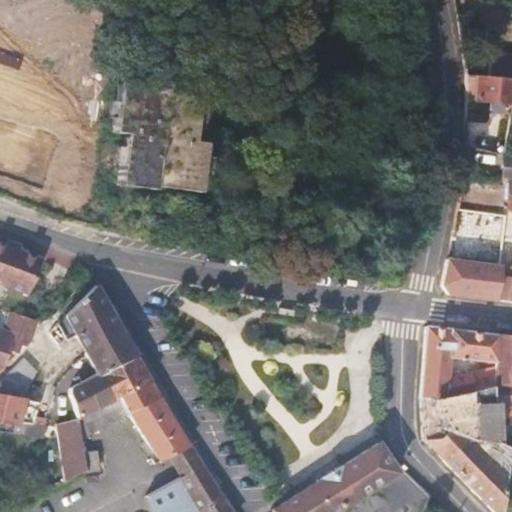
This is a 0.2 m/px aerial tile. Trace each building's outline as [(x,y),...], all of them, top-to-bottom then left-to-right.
[(511,56),(492,54),(491,62),(485,62),(483,74),(511,77),(511,56)] [(511,102),(511,95),(511,77),(483,74),(475,73),(473,97),(511,102)] [(114,185),(173,193),(196,196),(202,144),(189,142),(196,91),(116,81),(110,131),(122,132),(114,185)] [(511,170),(511,147),(500,146),(497,169),(511,170)] [(320,225),(299,223),(300,214),(281,213),(277,255),(295,256),(296,246),(318,248),(320,225)] [(0,287),(24,296),(36,263),(3,251),(4,246),(0,244),(0,287)] [(492,302),(496,269),(451,261),(449,284),(457,295),(492,302)] [(136,356),(116,326),(89,284),(49,325),(56,335),(62,330),(84,364),(96,383),(136,356)] [(0,371),(4,367),(9,345),(22,350),(30,342),(37,324),(12,314),(5,332),(0,329),(0,371)] [(484,358),(487,337),(422,325),(418,397),(479,389),(482,371),(444,374),(444,352),(484,358)] [(511,335),(496,332),(493,354),(490,366),(488,385),(510,384),(511,384),(511,335)] [(154,381),(136,356),(96,383),(112,406),(154,381)] [(46,375),(27,358),(20,365),(22,366),(42,384),(46,375)] [(42,384),(22,366),(6,381),(37,393),(42,384)] [(0,398),(32,403),(37,393),(6,381),(0,386),(0,398)] [(134,413),(164,395),(154,381),(112,406),(109,409),(118,423),(134,413)] [(109,409),(112,406),(96,383),(68,402),(83,425),(85,424),(109,409)] [(511,384),(510,384),(488,385),(487,395),(501,400),(499,406),(509,410),(511,404),(511,403),(511,384)] [(432,451),(455,433),(478,458),(491,472),(490,453),(478,441),(478,399),(479,389),(418,397),(417,434),(432,451)] [(200,449),(164,395),(134,413),(154,444),(150,448),(153,454),(129,469),(138,484),(177,462),(200,449)] [(32,405),(32,403),(0,398),(0,422),(30,427),(31,419),(32,405)] [(39,419),(39,405),(32,405),(31,419),(39,419)] [(85,442),(118,423),(109,409),(85,424),(85,432),(85,442)] [(85,442),(85,432),(66,429),(66,484),(85,474),(85,458),(85,442)] [(478,458),(455,433),(432,451),(458,478),(478,458)] [(329,511),(389,476),(372,447),(269,511),(329,511)] [(211,467),(200,449),(177,462),(189,479),(211,467)] [(97,475),(98,458),(85,458),(85,474),(97,475)] [(490,511),(492,511),(491,472),(478,458),(458,478),(490,511)] [(241,511),(211,467),(189,479),(149,502),(152,511),(241,511)]
